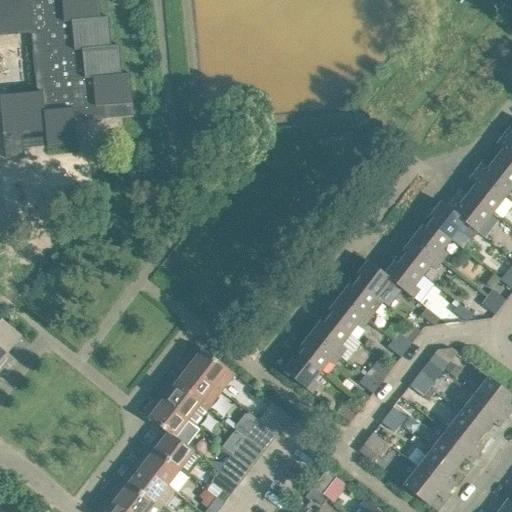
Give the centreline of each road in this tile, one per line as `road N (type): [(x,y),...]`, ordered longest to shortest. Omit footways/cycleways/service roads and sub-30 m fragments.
road 1 (residential): [(407,511),(346,463),(338,434),(194,323)]
road 2 (residential): [(194,323),(141,281),(76,363)]
road 3 (residential): [(74,511),(132,436),(130,404)]
